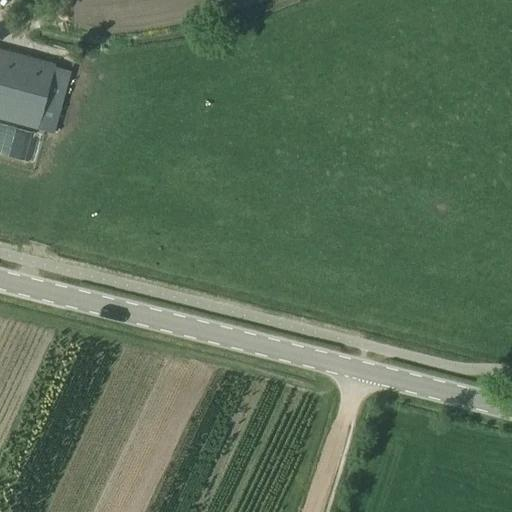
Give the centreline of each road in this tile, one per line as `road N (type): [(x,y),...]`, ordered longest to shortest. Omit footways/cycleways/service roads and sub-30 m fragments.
road 1 (secondary): [(511,410),(0,281)]
road 2 (track): [(355,369),(310,511)]
